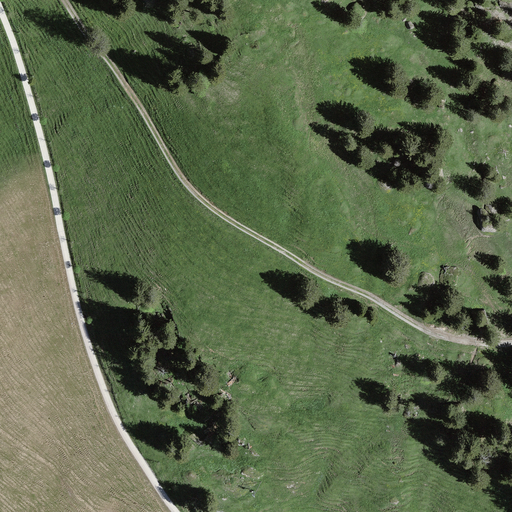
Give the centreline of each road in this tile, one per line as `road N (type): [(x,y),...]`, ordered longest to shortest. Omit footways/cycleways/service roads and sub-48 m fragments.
road 1 (track): [(65,0),(194,196),(448,340),(511,345)]
road 2 (track): [(0,10),(26,86),(88,349),(130,452),(171,511)]
